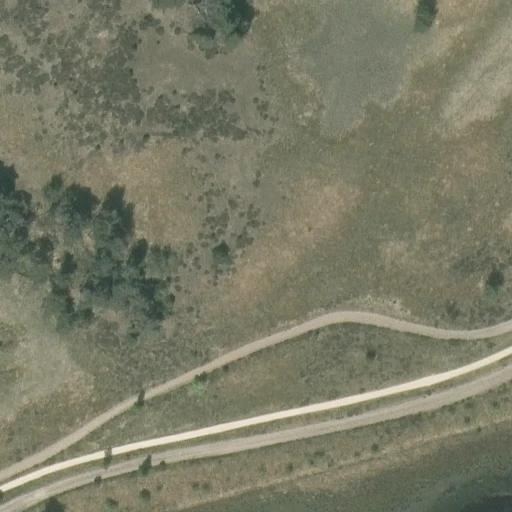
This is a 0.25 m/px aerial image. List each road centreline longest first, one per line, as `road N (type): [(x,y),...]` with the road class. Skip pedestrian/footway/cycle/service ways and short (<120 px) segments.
road 1 (unknown): [(0,474),(150,393),(327,319),(454,336),(511,323)]
road 2 (track): [(511,372),(440,404),(73,483),(9,511)]
